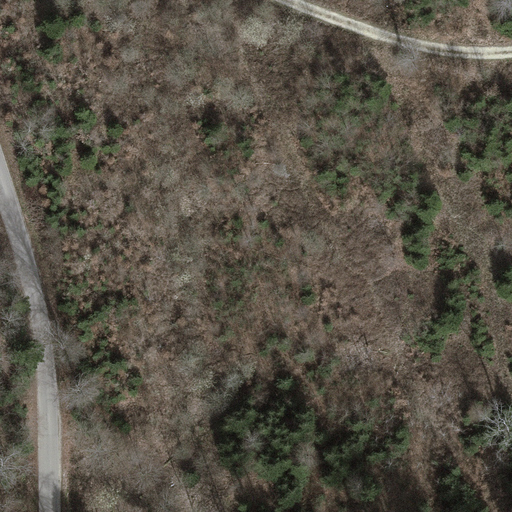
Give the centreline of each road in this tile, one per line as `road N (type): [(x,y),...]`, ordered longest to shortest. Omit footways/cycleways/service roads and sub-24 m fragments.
road 1 (unclassified): [(47,511),(52,456),(0,246)]
road 2 (track): [(299,0),(372,37),(481,52),(511,45)]
